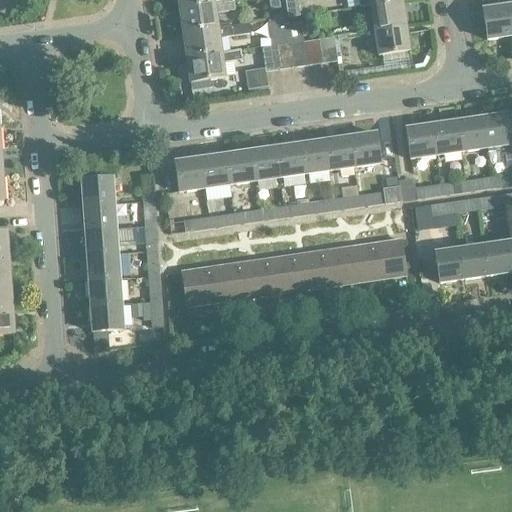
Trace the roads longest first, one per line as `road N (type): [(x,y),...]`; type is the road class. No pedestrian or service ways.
road 1 (unclassified): [(52,386),(511,320)]
road 2 (residential): [(147,130),(457,88)]
road 3 (residential): [(52,386),(36,141)]
